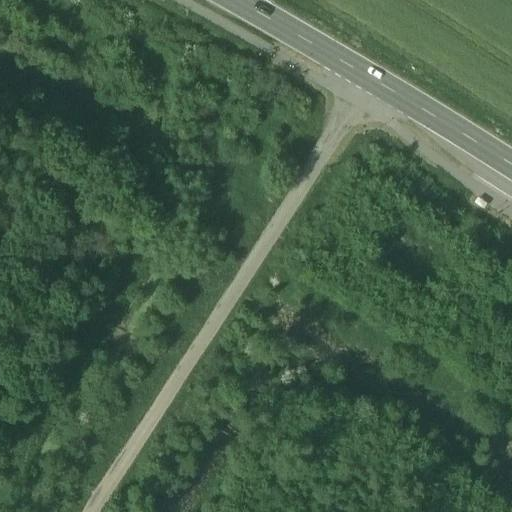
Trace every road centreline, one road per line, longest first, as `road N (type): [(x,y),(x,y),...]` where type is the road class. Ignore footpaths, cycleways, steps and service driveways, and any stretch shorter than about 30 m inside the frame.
road 1 (unclassified): [(374,81),(84,511)]
road 2 (primary): [(234,0),(374,81)]
road 3 (primary): [(374,81),(511,165)]
